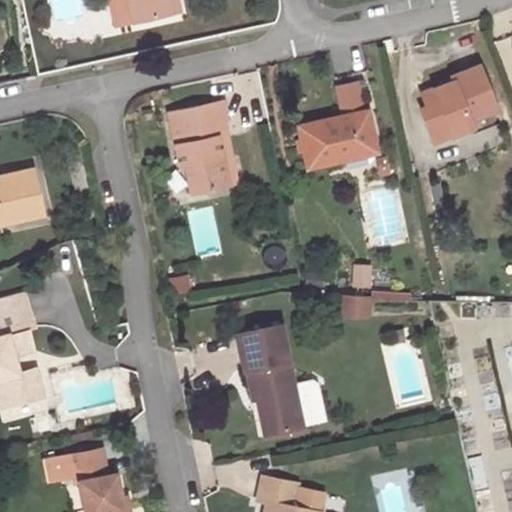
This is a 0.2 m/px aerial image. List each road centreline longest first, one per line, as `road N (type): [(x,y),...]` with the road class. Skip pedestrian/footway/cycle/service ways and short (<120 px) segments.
road 1 (residential): [(179,511),(93,87)]
road 2 (residential): [(93,87),(304,46)]
road 3 (residential): [(304,46),(492,0)]
